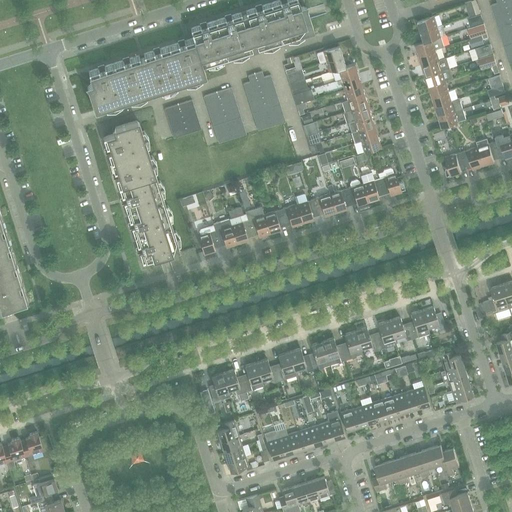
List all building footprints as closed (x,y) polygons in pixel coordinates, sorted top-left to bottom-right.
[(300,6),(297,0),(280,0),(271,3),(283,40),(310,31),(313,29),(306,7),(300,6)] [(465,2),(465,3),(469,16),(476,14),(471,0),(465,2)] [(491,5),(493,11),(506,6),(505,0),(497,3),(491,5)] [(283,40),(271,3),(246,11),(247,14),(242,16),(253,50),(283,40)] [(493,11),(494,16),(508,12),(506,6),(493,11)] [(241,12),(231,15),(216,20),(228,58),(253,50),(242,16),(241,12)] [(494,16),(496,22),(510,18),(508,12),(494,16)] [(439,13),(433,15),(418,20),(421,31),(443,24),(439,13)] [(481,16),(470,19),(473,26),(483,23),(481,16)] [(496,22),(498,28),(511,24),(510,18),(496,22)] [(228,58),(216,20),(191,28),(194,38),(202,66),(203,65),(228,58)] [(487,33),(486,30),(484,23),(483,23),(473,26),(468,28),(470,34),(481,31),(482,34),(487,33)] [(498,28),(500,34),(511,29),(511,23),(511,24),(498,28)] [(446,35),(443,24),(421,31),(424,41),(432,39),(441,36),(446,35)] [(511,29),(500,34),(502,39),(511,36),(511,29)] [(444,47),(441,36),(432,39),(424,41),(415,44),(419,54),(436,49),(444,47)] [(511,36),(502,39),(504,45),(511,42),(511,36)] [(202,66),(194,38),(169,46),(181,83),(206,75),(203,65),(202,66)] [(494,53),(490,43),(475,48),(478,58),(494,53)] [(320,63),(326,61),(343,56),(339,45),(317,52),(320,63)] [(181,83),(169,46),(144,54),(145,57),(140,58),(151,92),(181,83)] [(439,59),(436,49),(419,54),(422,65),(439,59)] [(497,64),(494,53),(478,58),(481,69),(497,64)] [(139,55),(129,58),(114,63),(125,100),(151,92),(140,58),(139,55)] [(329,72),(332,71),(338,69),(346,66),(343,56),(326,61),(329,72)] [(447,57),(439,59),(422,65),(425,75),(442,70),(450,67),(447,57)] [(125,100),(114,63),(88,71),(92,82),(88,87),(87,87),(94,109),(95,108),(98,109),(125,100)] [(335,81),(341,79),(358,74),(354,63),(346,66),(338,69),(332,71),(335,81)] [(287,74),(289,82),(301,78),(300,76),(304,75),(302,69),(287,74)] [(369,79),(376,78),(374,70),(367,72),(369,79)] [(445,80),(442,70),(425,75),(429,85),(445,80)] [(248,75),(250,81),(257,79),(264,77),(262,71),(248,75)] [(341,79),(344,89),(361,84),(358,74),(341,79)] [(503,84),(500,74),(488,78),(492,88),(503,84)] [(257,79),(259,85),(273,81),(271,75),(264,77),(257,79)] [(243,83),(245,89),(259,85),(257,79),(250,81),(243,83)] [(305,79),(290,84),(293,94),(311,89),(307,86),(305,79)] [(449,90),(445,80),(429,85),(432,96),(449,90)] [(259,85),(261,91),(274,86),(273,81),(259,85)] [(344,89),(348,100),(364,94),(361,84),(344,89)] [(496,98),(495,95),(505,92),(503,84),(492,88),(488,90),(490,97),(491,100),(496,98)] [(245,89),(247,95),(261,91),(259,85),(245,89)] [(455,87),(458,96),(464,94),(461,85),(455,87)] [(261,91),(262,96),(276,92),(274,86),(261,91)] [(231,87),(217,91),(219,97),(233,93),(231,87)] [(455,88),(449,90),(432,96),(435,106),(458,99),(455,88)] [(311,89),(293,94),(296,104),(305,102),(314,99),(311,89)] [(204,96),(206,102),(219,97),(217,91),(204,96)] [(247,95),(249,101),(262,96),(261,91),(247,95)] [(262,96),(264,102),(278,98),(276,92),(262,96)] [(219,97),(221,103),(235,99),(233,93),(219,97)] [(368,105),(364,94),(348,100),(348,101),(341,103),(344,112),(368,105)] [(249,101),(250,107),(264,102),(262,96),(249,101)] [(502,106),(509,103),(507,96),(499,98),(502,106)] [(206,102),(207,108),(221,103),(219,97),(206,102)] [(498,97),(498,98),(496,98),(491,100),(494,109),(501,107),(498,97)] [(264,102),(266,108),(280,104),(278,98),(264,102)] [(460,98),(458,99),(435,106),(438,116),(463,109),(460,98)] [(221,103),(223,109),(237,104),(235,99),(221,103)] [(192,100),(178,104),(180,110),(194,106),(192,100)] [(250,107),(252,113),(266,108),(264,102),(250,107)] [(307,107),(305,102),(296,104),(299,115),(304,113),(303,108),(307,107)] [(207,108),(209,113),(223,109),(221,103),(207,108)] [(164,108),(166,114),(180,110),(178,104),(164,108)] [(223,109),(225,115),(239,110),(237,104),(223,109)] [(266,108),(268,114),(282,110),(280,104),(266,108)] [(371,115),(368,105),(344,112),(343,112),(346,123),(348,122),(371,115)] [(180,110),(182,116),(196,111),(194,106),(180,110)] [(252,113),(254,118),(268,114),(266,108),(252,113)] [(209,113),(211,119),(225,115),(223,109),(209,113)] [(466,119),(463,109),(438,116),(442,127),(459,122),(466,119)] [(166,114),(168,120),(182,116),(180,110),(166,114)] [(225,115),(227,121),(241,116),(239,110),(225,115)] [(268,114),(270,120),(284,115),(282,110),(268,114)] [(182,116),(184,121),(198,117),(196,111),(182,116)] [(254,118),(256,124),(270,120),(268,114),(254,118)] [(211,119),(213,125),(227,121),(225,115),(211,119)] [(284,115),(270,120),(272,126),(286,121),(284,115)] [(374,125),(371,115),(348,122),(352,132),(374,125)] [(168,120),(170,126),(184,121),(182,116),(168,120)] [(227,121),(229,127),(242,122),(241,116),(227,121)] [(184,121),(186,127),(199,123),(198,117),(184,121)] [(114,134),(103,137),(111,163),(148,151),(140,123),(137,121),(137,120),(115,127),(115,128),(114,134)] [(270,120),(256,124),(258,130),(272,126),(270,120)] [(170,126),(172,131),(186,127),(184,121),(170,126)] [(213,125),(215,131),(229,127),(227,121),(213,125)] [(303,125),(306,135),(317,132),(314,121),(303,125)] [(229,127),(230,132),(244,128),(242,122),(229,127)] [(199,123),(186,127),(187,133),(201,129),(199,123)] [(355,143),(361,141),(377,136),(374,125),(352,132),(355,143)] [(186,127),(172,131),(174,138),(187,133),(186,127)] [(215,131),(217,137),(230,132),(229,127),(215,131)] [(244,128),(230,132),(232,138),(246,134),(244,128)] [(496,140),(494,141),(499,157),(505,155),(506,157),(511,155),(511,140),(511,136),(510,136),(509,134),(510,134),(509,131),(495,136),(496,140)] [(230,132),(217,137),(219,143),(232,138),(230,132)] [(317,132),(306,135),(309,145),(314,144),(320,142),(317,132)] [(377,136),(361,141),(364,152),(381,146),(377,136)] [(494,141),(478,146),(484,164),(494,161),(494,159),(499,157),(494,141)] [(478,146),(461,151),(467,167),(472,166),(473,168),(484,164),(478,146)] [(156,176),(148,151),(111,163),(119,188),(156,176)] [(467,167),(461,151),(445,157),(448,167),(446,168),(445,169),(445,171),(447,176),(462,171),(461,169),(467,167)] [(320,154),(318,154),(321,165),(328,163),(326,156),(325,152),(324,152),(320,154)] [(378,174),(379,178),(384,194),(389,192),(390,194),(405,189),(404,185),(402,183),(401,182),(399,182),(396,172),(394,173),(393,169),(391,168),(384,170),(383,172),(378,174)] [(360,176),(363,183),(368,201),(379,197),(378,195),(384,194),(379,178),(374,179),(372,172),(360,176)] [(164,201),(156,176),(119,188),(127,213),(164,201)] [(351,187),(346,188),(351,204),(357,202),(357,204),(368,201),(363,183),(360,184),(360,181),(357,179),(351,181),(350,184),(351,187)] [(327,186),(330,193),(335,211),(346,208),(346,206),(351,204),(346,188),(335,192),(332,184),(327,186)] [(296,196),(298,203),(297,204),(302,222),(313,218),(313,216),(318,215),(313,198),(307,201),(304,193),(296,196)] [(330,193),(313,198),(318,215),(324,213),(324,215),(335,211),(330,193)] [(250,205),(266,203),(265,195),(249,197),(250,205)] [(172,226),(164,201),(127,213),(135,237),(172,226)] [(297,204),(281,209),(285,225),(291,223),(292,225),(302,222),(297,204)] [(245,212),(248,219),(253,235),(258,234),(259,235),(270,232),(264,214),(262,207),(245,212)] [(281,209),(264,214),(270,232),(281,229),(280,227),(285,225),(281,209)] [(0,311),(28,302),(0,212),(0,311)] [(240,216),(229,219),(237,242),(248,239),(247,237),(253,235),(248,219),(241,221),(240,216)] [(213,224),(213,225),(220,246),(226,244),(226,246),(237,242),(229,219),(229,218),(213,224)] [(220,246),(213,225),(201,229),(200,231),(201,234),(198,235),(204,253),(215,249),(214,248),(220,246)] [(180,250),(172,226),(135,237),(143,263),(180,251),(180,250)] [(511,280),(502,284),(510,308),(511,307),(511,280)] [(510,308),(502,284),(491,288),(494,298),(483,302),(486,314),(493,312),(493,313),(510,308)] [(433,306),(422,309),(428,327),(438,324),(440,330),(446,328),(442,315),(436,316),(433,306)] [(428,327),(422,309),(411,313),(414,323),(409,325),(413,338),(429,333),(428,327)] [(400,316),(389,320),(394,338),(405,334),(407,340),(413,338),(409,325),(403,327),(400,316)] [(397,345),(394,338),(389,320),(377,324),(381,334),(375,336),(380,349),(396,344),(396,345),(397,345)] [(367,327),(356,331),(361,348),(372,345),(374,351),(380,349),(375,336),(370,337),(367,327)] [(497,341),(500,352),(511,348),(511,330),(501,334),(503,339),(497,341)] [(361,348),(356,331),(344,334),(348,344),(342,346),(346,359),(363,354),(361,348)] [(334,337),(322,341),(330,365),(346,359),(342,346),(337,348),(334,337)] [(330,365),(322,341),(311,345),(314,355),(309,357),(313,370),(330,365)] [(300,348),(289,352),(295,369),(306,366),(307,372),(313,370),(309,357),(304,358),(300,348)] [(511,348),(500,352),(503,362),(511,359),(511,348)] [(435,349),(425,352),(427,358),(436,355),(435,349)] [(441,359),(445,370),(463,364),(459,353),(453,355),(451,350),(440,353),(442,359),(441,359)] [(295,369),(289,352),(278,355),(281,366),(276,367),(280,380),(297,375),(295,369)] [(267,358),(256,362),(262,380),(272,376),(274,382),(280,380),(276,367),(271,369),(267,358)] [(511,359),(503,362),(506,373),(511,370),(511,359)] [(262,380),(256,362),(245,366),(248,376),(243,378),(247,391),(264,386),(262,380)] [(466,374),(463,364),(445,370),(448,380),(466,374)] [(234,369),(223,373),(228,390),(236,388),(237,394),(247,391),(243,378),(237,379),(234,369)] [(228,390),(223,373),(212,376),(215,386),(210,388),(214,401),(230,396),(228,390)] [(469,385),(466,374),(448,380),(451,390),(469,385)] [(366,383),(365,381),(364,377),(357,380),(358,386),(366,383)] [(473,395),(469,385),(451,390),(455,401),(473,395)] [(430,404),(424,386),(413,389),(419,407),(430,404)] [(330,388),(320,392),(321,398),(332,394),(330,388)] [(419,407),(413,389),(403,392),(409,410),(419,407)] [(409,410),(403,392),(393,396),(398,414),(409,410)] [(398,414),(393,396),(382,399),(388,417),(398,414)] [(388,417),(382,399),(372,402),(378,420),(388,417)] [(378,420),(372,402),(362,406),(368,424),(378,420)] [(368,424),(362,406),(351,409),(357,427),(368,424)] [(357,427),(351,409),(341,412),(347,430),(357,427)] [(345,436),(337,410),(326,413),(329,421),(335,439),(345,436)] [(217,430),(221,441),(239,435),(235,424),(234,419),(222,423),(224,428),(217,430)] [(335,439),(329,421),(319,424),(324,442),(335,439)] [(324,442),(319,424),(308,428),(314,446),(324,442)] [(286,428),(275,431),(283,455),(293,452),(288,434),(286,428)] [(314,446),(308,428),(298,431),(304,449),(314,446)] [(27,441),(21,443),(25,456),(43,451),(37,431),(29,434),(30,436),(26,438),(27,441)] [(283,455),(275,431),(265,434),(272,459),(283,455)] [(304,449),(298,431),(288,434),(293,452),(304,449)] [(242,445),(239,435),(221,441),(224,451),(242,445)] [(9,447),(3,449),(7,462),(10,469),(16,468),(14,460),(25,456),(21,443),(19,437),(11,440),(12,442),(8,443),(9,447)] [(440,444),(430,448),(435,466),(442,464),(444,470),(448,469),(449,475),(450,475),(440,444)] [(441,444),(440,444),(450,475),(454,474),(452,467),(459,465),(454,447),(443,451),(441,444)] [(245,456),(242,445),(224,451),(227,461),(245,456)] [(430,448),(419,451),(426,476),(431,474),(429,468),(435,466),(430,448)] [(269,460),(266,449),(262,450),(260,451),(263,461),(269,460)] [(419,451),(408,455),(413,473),(420,471),(422,477),(426,476),(419,451)] [(408,455),(397,458),(405,482),(409,481),(407,475),(413,473),(408,455)] [(249,466),(245,456),(227,461),(231,472),(249,466)] [(397,458),(386,462),(392,480),(398,478),(400,484),(405,482),(397,458)] [(392,480),(386,462),(375,465),(378,477),(373,479),(377,491),(387,488),(385,482),(392,480)] [(324,476),(313,480),(319,497),(335,492),(334,488),(328,490),(324,476)] [(31,503),(39,501),(50,497),(49,492),(58,489),(54,478),(38,483),(41,494),(29,497),(31,503)] [(313,480),(303,483),(309,501),(319,497),(313,480)] [(303,483),(293,486),(298,504),(309,501),(303,483)] [(298,504),(293,486),(282,490),(284,496),(279,498),(282,509),(288,507),(288,508),(298,504)] [(451,502),(453,509),(471,503),(468,492),(456,495),(454,490),(442,494),(445,504),(451,502)] [(242,508),(243,511),(263,511),(257,494),(246,498),(248,506),(242,508)] [(45,505),(46,511),(59,511),(64,510),(61,500),(52,502),(50,497),(39,501),(41,507),(45,505)] [(474,511),(471,503),(453,509),(454,511),(474,511)]
